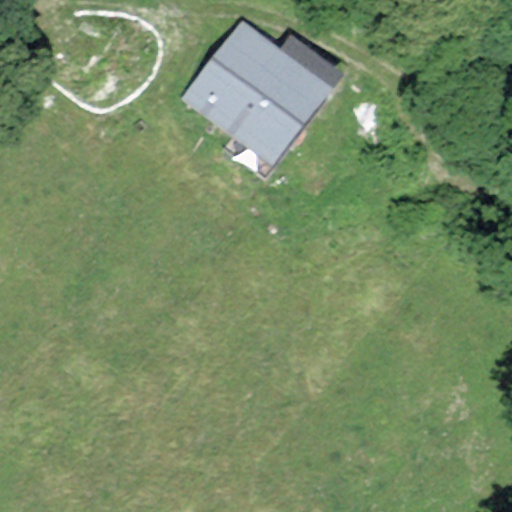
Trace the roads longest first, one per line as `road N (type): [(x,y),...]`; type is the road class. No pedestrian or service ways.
road 1 (track): [(446,0),(355,33),(155,0)]
road 2 (track): [(279,21),(353,71),(511,205)]
